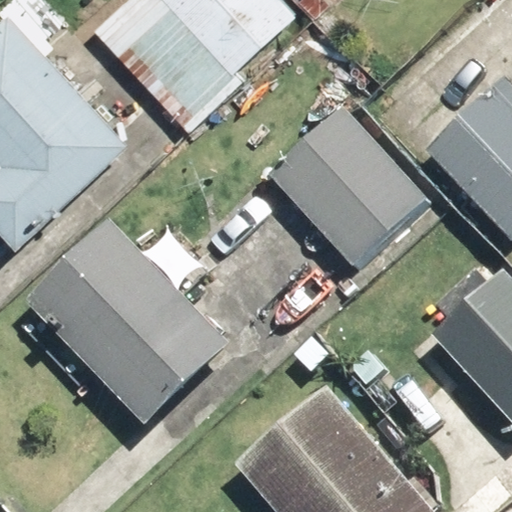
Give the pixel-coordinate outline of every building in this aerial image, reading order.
[(275,0),(177,0),(238,73),(296,25),(275,0)] [(142,139),(8,7),(0,14),(0,143),(17,160),(0,177),(0,205),(38,243),(142,139)] [(511,86),(504,79),(440,142),(511,214),(511,86)] [(358,99),(272,172),(359,274),(445,200),(358,99)] [(126,229),(40,305),(155,434),(242,358),(126,229)] [(511,280),(452,334),(511,400),(511,280)] [(438,511),(327,397),(242,477),(275,511),(438,511)]
